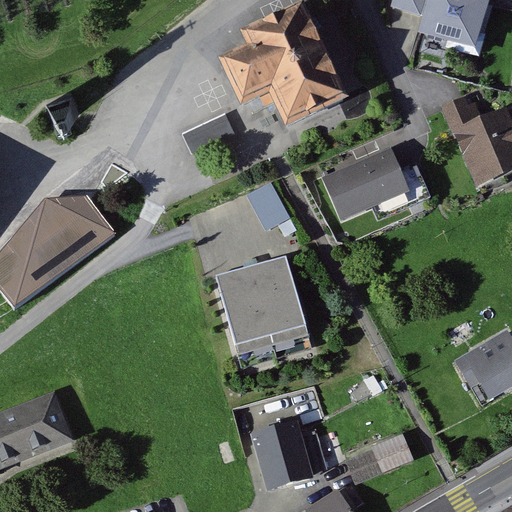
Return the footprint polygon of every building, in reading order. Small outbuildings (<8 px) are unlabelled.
[(492,50),(504,0),(402,0),(401,9),(431,17),(426,33),(492,50)] [(276,96),(292,130),(351,103),(311,12),(251,39),(258,54),(226,68),(245,110),(276,96)] [(71,98),(47,105),(54,126),(78,118),(71,98)] [(449,113),(485,188),(511,174),(511,111),(487,124),(475,100),(449,113)] [(394,156),(323,185),(339,225),(410,196),(394,156)] [(267,232),(292,220),(273,182),(248,195),(267,232)] [(302,257),(228,275),(250,360),(323,341),(302,257)] [(511,336),(460,367),(487,413),(511,397),(511,336)] [(0,417),(0,477),(77,448),(58,396),(0,417)] [(255,439),(273,495),(317,481),(298,425),(255,439)] [(410,440),(350,465),(360,487),(420,462),(410,440)] [(353,511),(342,495),(315,511),(353,511)]
